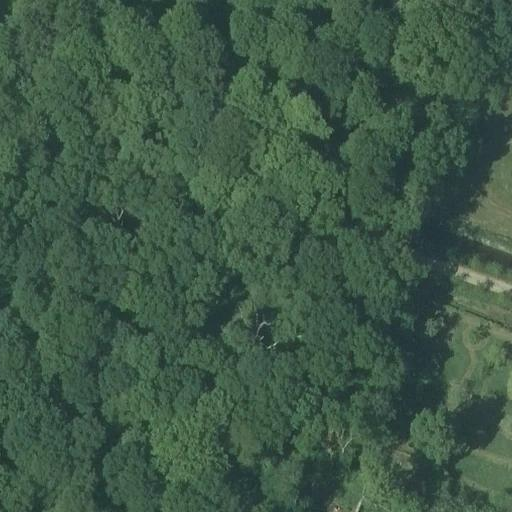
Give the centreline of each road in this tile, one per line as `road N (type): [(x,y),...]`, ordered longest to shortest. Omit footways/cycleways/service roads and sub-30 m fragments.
road 1 (track): [(0,108),(366,238)]
road 2 (track): [(366,238),(511,288)]
